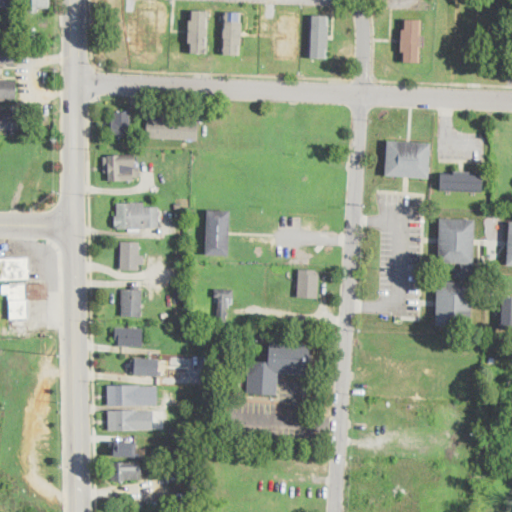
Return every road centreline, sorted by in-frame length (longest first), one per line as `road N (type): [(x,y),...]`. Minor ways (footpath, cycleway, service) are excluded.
road 1 (residential): [(74,80),(511,100)]
road 2 (secondary): [(74,80),(79,511)]
road 3 (residential): [(363,95),(335,511)]
